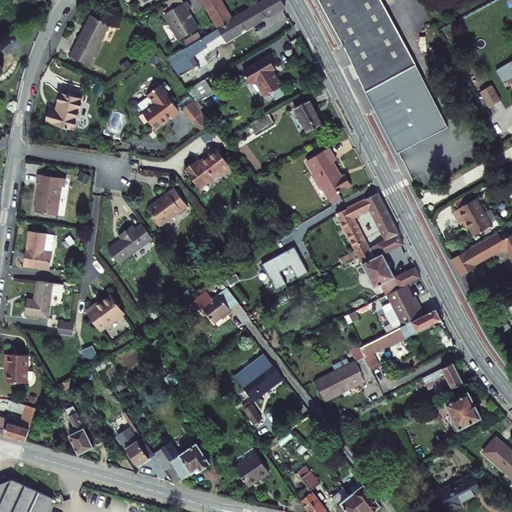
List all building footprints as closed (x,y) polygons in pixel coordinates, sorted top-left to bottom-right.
[(189,0),(167,12),(181,39),(200,28),(191,9),(194,7),(190,0),(189,0)] [(195,43),(200,51),(226,37),(228,40),(288,7),(283,0),(271,0),(234,21),(221,28),(195,42),(195,43)] [(221,0),(204,0),(221,28),(234,21),(221,0)] [(415,66),(380,0),(316,0),(365,92),(415,66)] [(74,54),(92,64),(115,24),(96,14),(74,54)] [(186,46),(201,39),(198,33),(184,40),(186,46)] [(270,58),(244,73),(251,86),(256,83),(265,98),(283,88),(276,75),(278,73),(270,58)] [(448,128),(415,66),(365,92),(397,154),(448,128)] [(200,89),(206,98),(214,94),(205,80),(191,88),(194,92),(200,89)] [(150,111),(161,128),(174,119),(172,116),(184,108),(167,83),(154,92),(161,103),(150,111)] [(488,108),(501,101),(492,85),(479,92),(488,108)] [(194,92),(200,101),(206,98),(200,89),(194,92)] [(48,125),(76,131),(83,103),(61,98),(57,115),(51,114),(48,125)] [(189,108),(190,110),(198,121),(209,113),(200,101),(189,108)] [(309,135),(324,126),(310,102),(294,111),(309,135)] [(269,120),(255,128),(260,136),(274,128),(269,120)] [(102,140),(100,151),(108,153),(111,141),(102,140)] [(353,187),(346,176),(343,178),(335,164),(338,162),(330,149),(307,163),(317,178),(315,182),(320,189),(324,190),(331,201),(353,187)] [(186,170),(200,190),(232,167),(219,150),(200,164),(199,162),(186,170)] [(35,212),(57,215),(61,187),(64,187),(66,178),(38,173),(37,182),(39,183),(35,212)] [(162,228),(188,210),(174,191),(161,200),(163,202),(150,211),(162,228)] [(371,210),(387,242),(400,235),(379,194),(338,215),(359,256),(369,251),(353,219),(371,210)] [(492,227),(476,200),(453,213),(460,225),(465,222),(474,237),(492,227)] [(110,249),(120,264),(154,239),(151,236),(143,225),(136,230),(134,226),(124,232),(127,236),(110,249)] [(53,236),(27,232),(22,267),(47,271),(53,236)] [(383,257),(405,246),(400,235),(387,242),(369,251),(359,256),(376,289),(395,280),(383,257)] [(461,256),(470,272),(503,253),(508,254),(511,260),(511,237),(502,244),(497,236),(461,256)] [(416,269),(395,280),(400,290),(407,286),(421,279),(416,269)] [(57,286),(50,285),(34,282),(31,300),(24,299),(22,316),(44,319),(48,298),(55,299),(57,286)] [(419,311),(407,286),(400,290),(388,296),(403,326),(424,315),(421,310),(419,311)] [(240,306),(228,291),(215,301),(208,293),(193,303),(200,313),(204,310),(216,325),(240,306)] [(98,329),(123,311),(110,293),(96,303),(95,302),(84,310),(98,329)] [(366,367),(374,363),(370,357),(403,338),(404,340),(440,321),(434,310),(424,315),(403,326),(357,350),(361,359),(366,367)] [(69,338),(71,324),(55,322),(53,335),(69,338)] [(87,362),(98,357),(93,346),(81,350),(87,362)] [(24,360),(3,358),(2,368),(4,368),(3,387),(22,388),(24,360)] [(366,367),(361,359),(312,383),(322,404),(372,379),(369,374),(366,367)] [(243,372),(259,395),(271,387),(272,388),(283,380),(270,363),(262,370),(256,362),(243,372)] [(366,367),(369,374),(377,370),(374,363),(366,367)] [(430,383),(434,381),(441,377),(448,391),(460,385),(450,365),(419,380),(421,384),(429,380),(430,383)] [(441,377),(434,381),(441,395),(448,391),(441,377)] [(448,418),(446,420),(451,431),(477,419),(465,394),(442,405),(448,418)] [(254,425),(263,419),(250,402),(241,408),(254,425)] [(77,431),(70,435),(79,454),(94,447),(74,406),(66,409),(77,431)] [(7,422),(0,425),(0,426),(7,429),(4,435),(27,441),(31,428),(7,422)] [(91,431),(98,445),(105,442),(98,428),(91,431)] [(154,454),(143,437),(138,440),(130,429),(118,436),(139,466),(155,455),(154,454)] [(479,456),(510,484),(511,481),(511,457),(493,440),(479,456)] [(210,462),(197,443),(178,456),(169,443),(154,454),(155,455),(174,483),(183,486),(183,479),(199,468),(200,469),(210,462)] [(249,481),(269,467),(257,449),(237,463),(249,481)] [(469,477),(435,496),(443,511),(449,511),(457,508),(455,505),(477,493),(469,477)] [(0,511),(49,511),(55,498),(12,481),(0,485),(0,511)] [(347,506),(351,511),(379,511),(388,506),(369,481),(358,489),(362,494),(347,506)] [(296,490),(312,511),(328,511),(307,483),(296,490)]
